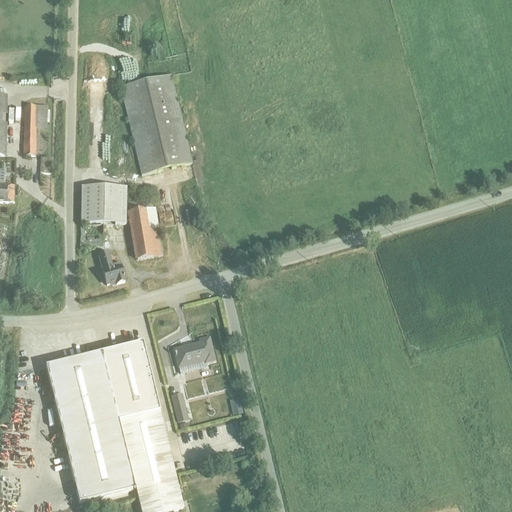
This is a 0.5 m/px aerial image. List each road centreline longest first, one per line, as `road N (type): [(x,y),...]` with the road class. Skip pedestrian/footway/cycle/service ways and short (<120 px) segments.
road 1 (unclassified): [(71,0),(67,323)]
road 2 (tertiary): [(511,194),(219,280)]
road 3 (unclassified): [(276,511),(219,280)]
road 4 (tertiary): [(219,280),(67,323)]
